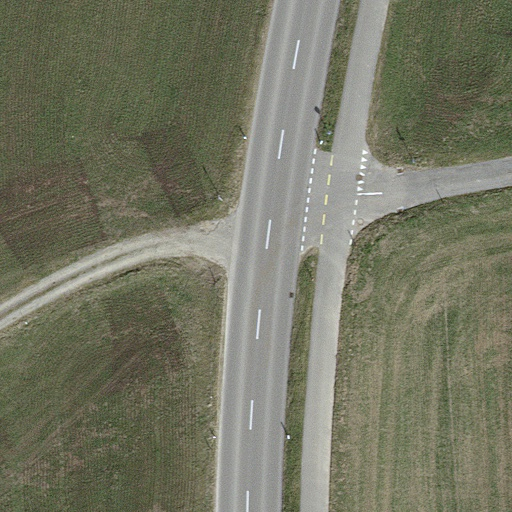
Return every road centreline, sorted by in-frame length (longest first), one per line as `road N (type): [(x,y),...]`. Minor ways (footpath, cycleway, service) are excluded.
road 1 (secondary): [(272,215),(251,511)]
road 2 (track): [(272,215),(63,281),(0,324)]
road 3 (unclassified): [(511,172),(272,215)]
road 4 (secondary): [(310,0),(272,215)]
